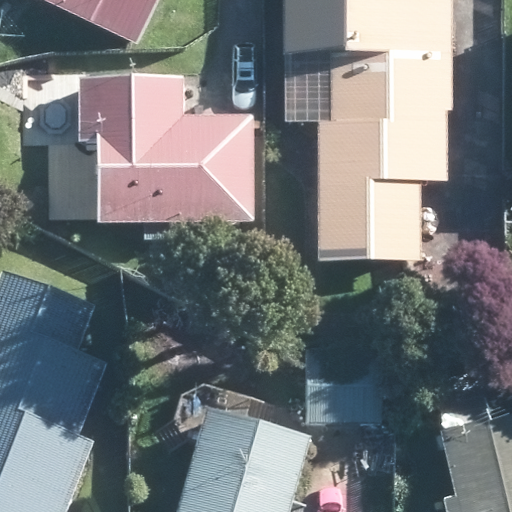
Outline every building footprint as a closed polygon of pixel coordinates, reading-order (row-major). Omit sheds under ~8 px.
[(28,0),(126,48),(150,0),(28,0)] [(321,262),(412,262),(412,181),(438,181),(437,112),(444,112),(443,0),(275,0),(276,52),(326,52),(326,124),(314,126),(315,263),(321,262)] [(245,224),(244,136),(243,118),(173,120),(173,80),(70,81),(71,143),(89,142),(91,225),(245,224)] [(113,271),(125,247),(96,231),(83,256),(113,271)] [(137,254),(124,279),(154,294),(166,269),(137,254)] [(69,438),(92,381),(98,364),(70,354),(86,309),(18,283),(0,327),(0,511),(59,511),(61,507),(86,444),(69,438)] [(301,426),(376,424),(374,352),(300,353),(301,426)] [(281,511),(290,479),(301,438),(199,411),(171,511),(281,511)] [(511,511),(511,415),(439,431),(434,433),(448,497),(436,499),(438,511),(511,511)]
